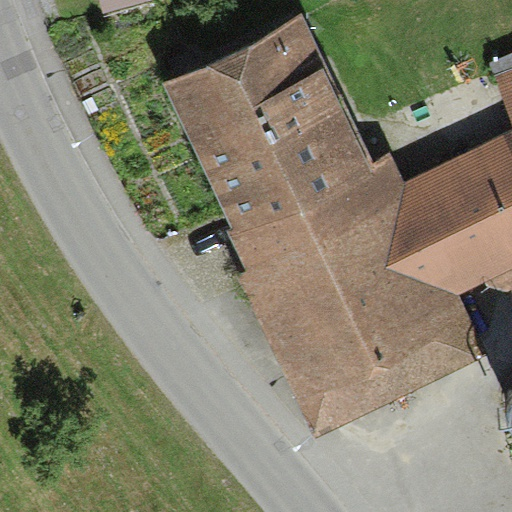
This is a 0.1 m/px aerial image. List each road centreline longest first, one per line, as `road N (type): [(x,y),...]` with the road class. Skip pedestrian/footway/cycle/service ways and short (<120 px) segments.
road 1 (tertiary): [(0,45),(55,172),(134,301),(306,511)]
road 2 (unknown): [(294,498),(511,346)]
